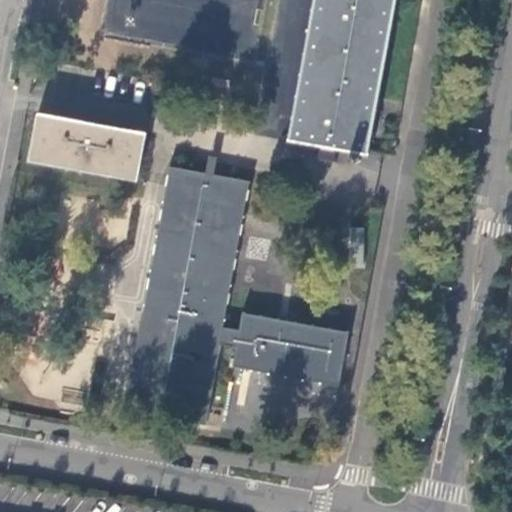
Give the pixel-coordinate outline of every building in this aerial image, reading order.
[(332,147),(366,153),(395,0),(311,0),(286,138),(320,144),(332,147)] [(29,159),(137,179),(145,131),(38,112),(29,159)] [(332,147),(320,144),(313,157),(334,161),(332,147)] [(217,158),(209,156),(206,172),(214,174),(217,158)] [(205,424),(212,389),(220,342),(236,345),(232,366),(338,386),(348,330),(242,310),(239,330),(222,327),(250,181),(214,174),(206,172),(169,165),(123,409),(205,424)]
